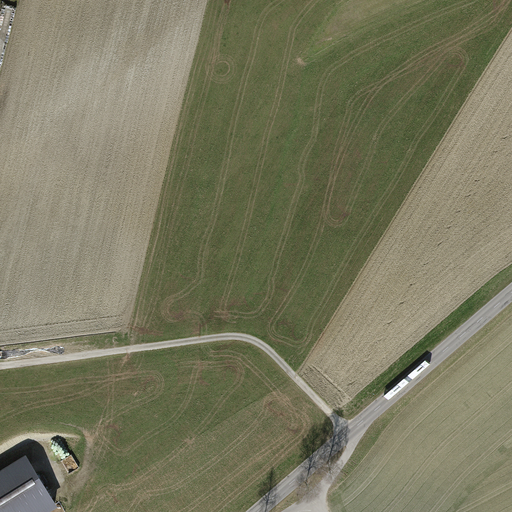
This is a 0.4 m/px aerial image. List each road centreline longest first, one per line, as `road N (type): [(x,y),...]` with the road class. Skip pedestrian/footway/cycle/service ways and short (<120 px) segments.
road 1 (track): [(0,364),(241,335),(273,351),(349,434)]
road 2 (tertiary): [(511,292),(258,511)]
